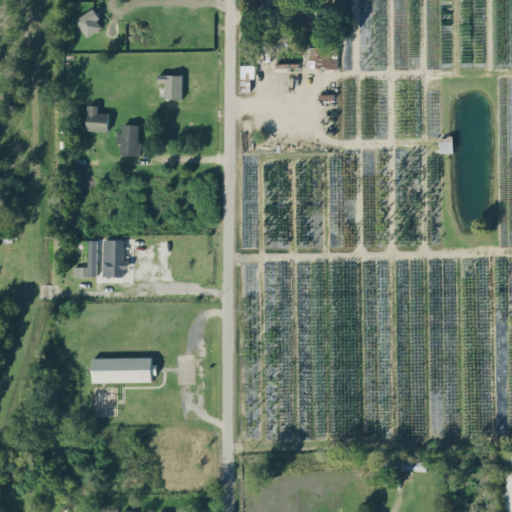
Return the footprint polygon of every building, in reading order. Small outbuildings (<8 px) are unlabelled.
[(76,18),(86,36),(104,27),(93,8),(76,18)] [(334,46),(310,46),(309,67),(337,67),(337,54),(334,54),(334,46)] [(165,82),(165,98),(182,98),(183,74),(159,73),(158,81),(165,82)] [(109,112),(98,112),(98,104),(88,104),(87,130),(108,131),(109,112)] [(139,155),(140,124),(122,123),(122,131),(117,131),(117,142),(121,142),(121,154),(139,155)] [(128,260),(124,260),(124,239),(104,238),(103,275),(123,276),(123,268),(128,268),(128,260)] [(97,275),(97,239),(89,239),(88,266),(74,266),(74,275),(97,275)] [(93,381),(154,380),(154,356),(92,357),(93,381)] [(511,511),(511,449),(502,450),(502,511),(511,511)] [(426,470),(427,461),(388,459),(388,468),(426,470)]
